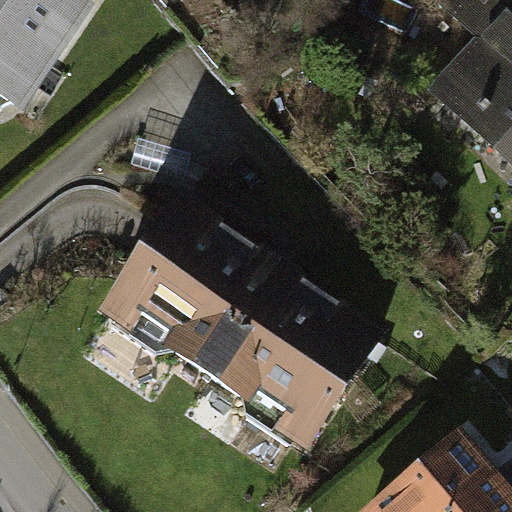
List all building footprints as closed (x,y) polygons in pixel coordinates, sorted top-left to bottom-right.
[(0,0),(0,107),(20,121),(95,11),(86,0),(0,0)] [(435,100),(511,167),(511,0),(440,0),(434,8),(481,49),(435,100)] [(108,323),(313,462),(391,346),(186,208),(108,323)] [(470,448),(393,511),(469,511),(502,485),(470,448)] [(511,511),(511,497),(502,485),(469,511),(511,511)]
